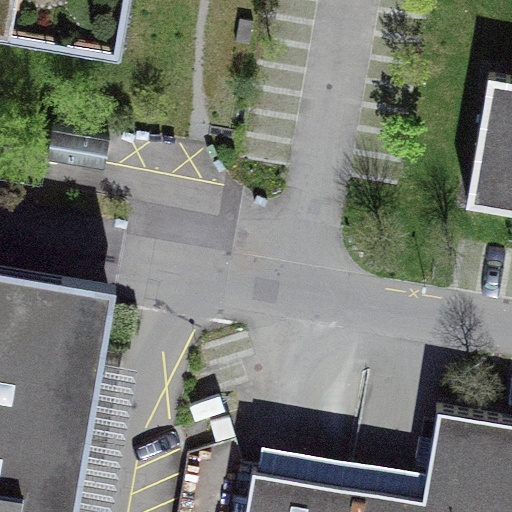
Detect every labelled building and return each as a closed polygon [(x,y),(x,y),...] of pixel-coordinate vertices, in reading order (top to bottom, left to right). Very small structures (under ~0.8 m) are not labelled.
[(0,0),(0,27),(120,48),(127,0),(0,0)] [(511,88),(496,86),(478,208),(511,213),(511,88)] [(73,511),(114,277),(0,257),(0,511),(73,511)] [(409,479),(256,451),(244,511),(511,511),(511,416),(456,407),(442,485),(409,479)] [(426,474),(429,457),(267,428),(264,444),(426,474)]
